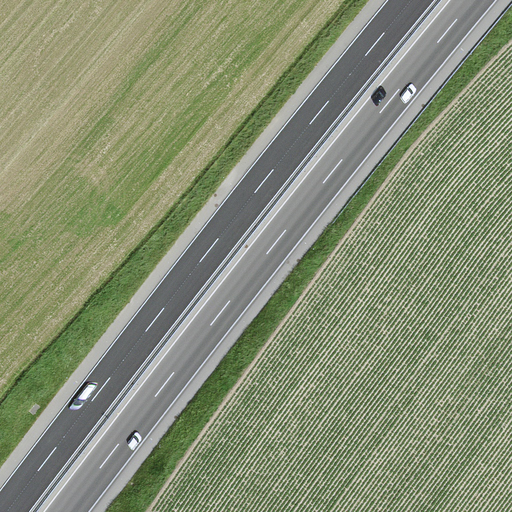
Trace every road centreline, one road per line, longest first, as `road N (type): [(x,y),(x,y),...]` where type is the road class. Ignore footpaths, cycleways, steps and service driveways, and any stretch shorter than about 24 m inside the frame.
road 1 (motorway): [(65,511),(472,0)]
road 2 (motorway): [(410,0),(6,511)]
